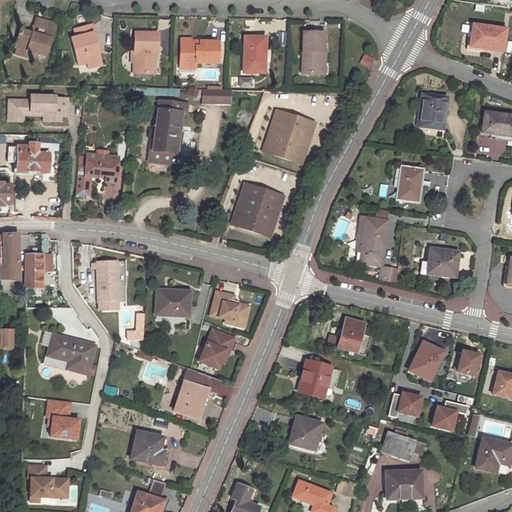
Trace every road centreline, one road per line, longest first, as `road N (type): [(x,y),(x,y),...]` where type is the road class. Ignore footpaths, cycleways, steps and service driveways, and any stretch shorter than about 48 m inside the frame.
road 1 (residential): [(0,225),(131,234),(293,274)]
road 2 (tertiary): [(196,511),(293,274)]
road 3 (tertiary): [(293,274),(320,197),(404,46)]
road 4 (residential): [(173,1),(340,5),(404,46)]
road 5 (residential): [(474,321),(293,274)]
road 6 (residential): [(497,172),(459,167),(450,223),(486,232)]
